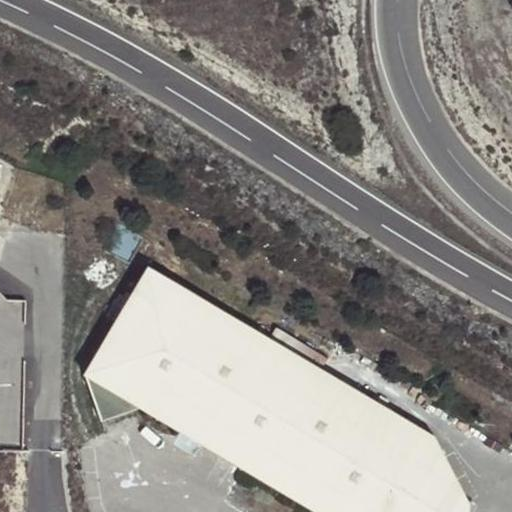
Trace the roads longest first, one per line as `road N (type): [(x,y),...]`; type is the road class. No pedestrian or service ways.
road 1 (motorway): [(23,0),(140,60),(511,289)]
road 2 (motorway): [(511,216),(456,167),(420,119),(402,76),(394,0)]
